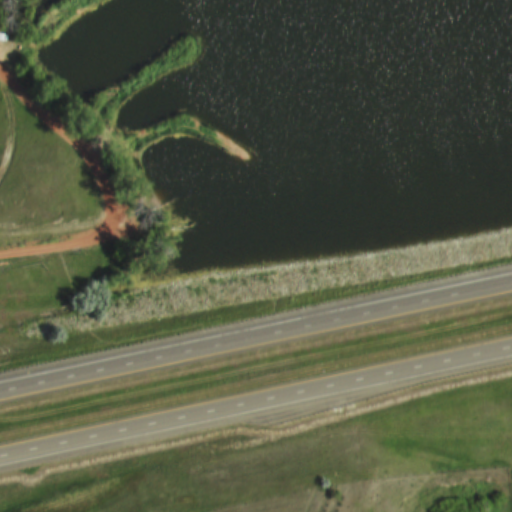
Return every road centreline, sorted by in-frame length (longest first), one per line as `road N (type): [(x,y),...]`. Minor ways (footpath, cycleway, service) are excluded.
road 1 (motorway): [(511,289),(0,396)]
road 2 (motorway): [(0,467),(511,360)]
